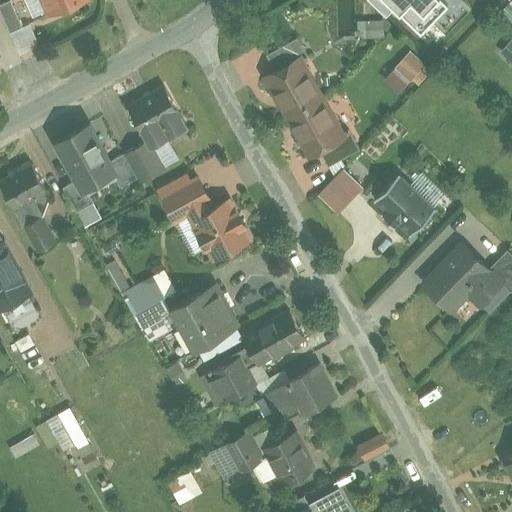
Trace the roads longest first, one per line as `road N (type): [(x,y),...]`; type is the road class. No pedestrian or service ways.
road 1 (unclassified): [(447,511),(187,28)]
road 2 (unclassified): [(0,132),(187,28)]
